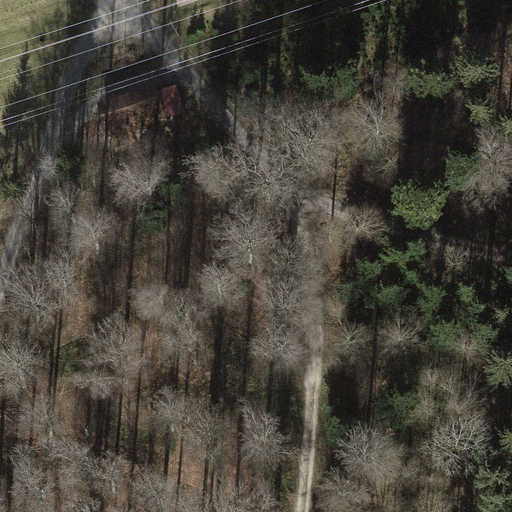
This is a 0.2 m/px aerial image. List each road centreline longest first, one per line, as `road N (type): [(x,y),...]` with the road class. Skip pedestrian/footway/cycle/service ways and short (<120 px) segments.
road 1 (track): [(126,0),(298,195),(511,258)]
road 2 (track): [(304,511),(315,318),(298,195)]
road 3 (track): [(106,0),(0,291)]
road 4 (track): [(50,144),(107,95),(184,69)]
